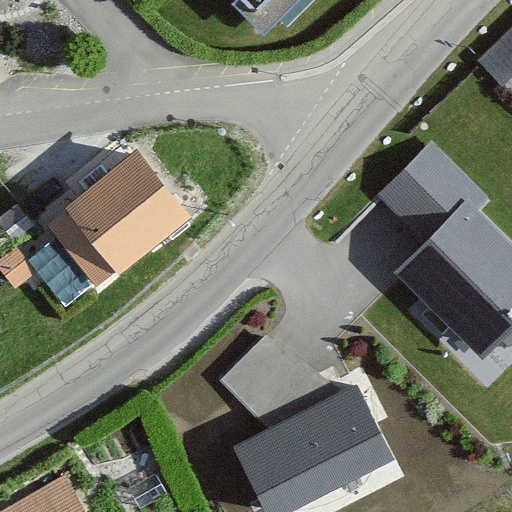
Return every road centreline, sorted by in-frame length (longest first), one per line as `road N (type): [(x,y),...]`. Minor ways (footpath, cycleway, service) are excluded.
road 1 (unclassified): [(345,133),(242,247),(157,324),(0,427)]
road 2 (residential): [(345,133),(242,103),(0,124)]
road 3 (unclassified): [(462,0),(345,133)]
